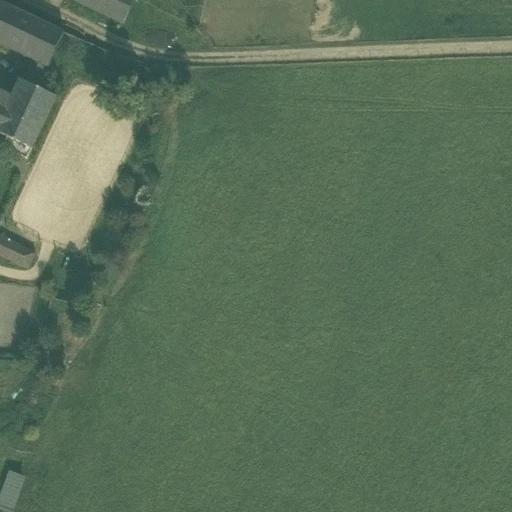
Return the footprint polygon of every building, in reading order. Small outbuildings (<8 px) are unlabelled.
[(77,0),(122,22),(132,0),(77,0)] [(64,34),(0,3),(0,44),(31,60),(48,68),(64,34)] [(38,90),(48,68),(31,60),(21,82),(38,90)] [(0,92),(0,134),(8,138),(32,150),(56,98),(38,90),(21,82),(13,99),(0,92)] [(32,150),(8,138),(3,149),(27,160),(32,150)] [(0,255),(28,269),(35,254),(0,237),(0,255)] [(0,499),(0,507),(11,511),(15,511),(29,477),(12,470),(0,499)]
